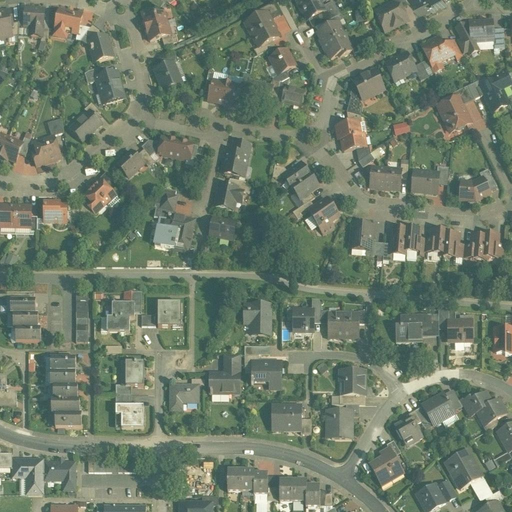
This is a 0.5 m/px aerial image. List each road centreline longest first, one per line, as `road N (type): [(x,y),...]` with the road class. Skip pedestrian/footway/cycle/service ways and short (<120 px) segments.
road 1 (residential): [(511,204),(476,217),(384,211),(347,191),(316,141)]
road 2 (residential): [(345,479),(255,453),(161,451)]
road 3 (residential): [(481,4),(330,81)]
road 4 (residential): [(161,451),(59,448),(0,435)]
road 5 (residential): [(136,118),(49,184),(0,176)]
road 6 (residential): [(400,394),(377,367),(354,356),(293,356)]
road 7 (residential): [(400,394),(419,382),(463,375),(511,398)]
